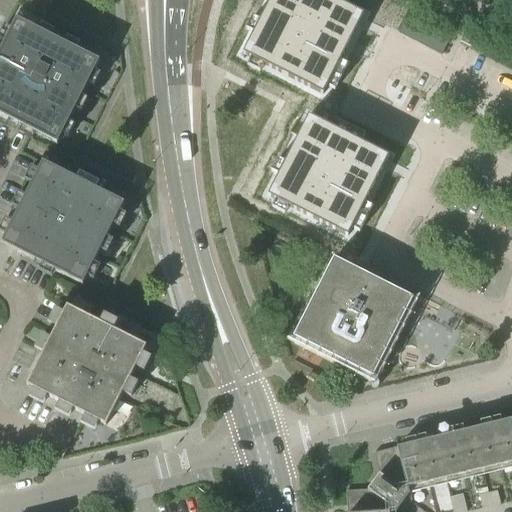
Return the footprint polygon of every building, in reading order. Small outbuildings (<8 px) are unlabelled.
[(330,0),(269,0),(242,55),(321,95),(362,16),(330,0)] [(16,20),(0,50),(0,115),(56,144),(98,62),(16,20)] [(459,42),(459,43),(469,48),(475,37),(464,32),(459,42)] [(307,117),(266,197),(346,237),(386,158),(307,117)] [(42,163),(1,243),(81,283),(122,203),(42,163)] [(332,259),(291,339),(371,379),(411,300),(332,259)] [(66,305),(26,385),(105,425),(145,346),(66,305)] [(395,511),(407,495),(418,492),(417,487),(511,463),(511,432),(509,420),(372,455),(377,475),(366,490),(344,492),(345,511),(395,511)] [(495,492),(486,494),(489,508),(498,506),(495,492)] [(489,508),(486,494),(477,497),(480,510),(489,508)] [(448,499),(450,508),(463,504),(461,495),(448,499)]
